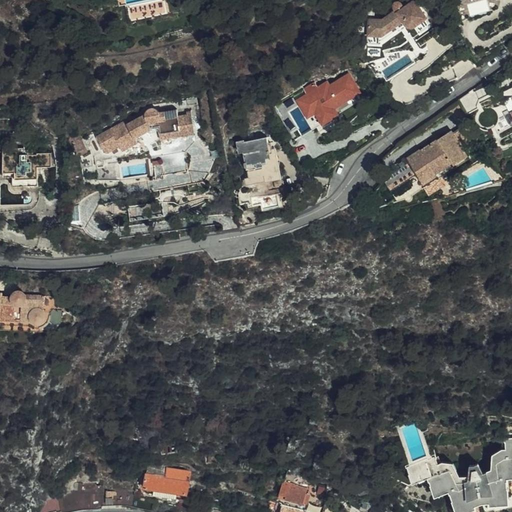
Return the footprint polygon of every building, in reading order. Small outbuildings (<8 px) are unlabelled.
[(412,26),(415,25),(426,17),(427,17),(415,0),(414,0),(404,7),(402,4),(399,2),(397,2),(394,4),(394,7),(396,10),(383,19),(370,19),(369,34),(382,35),(404,21),(406,24),(408,26),(412,26)] [(426,17),(415,25),(420,33),(431,25),(426,17)] [(382,40),(406,24),(404,21),(382,35),(369,34),(369,43),(382,44),(382,40)] [(241,51),(237,40),(220,46),(224,57),(241,51)] [(387,57),(384,45),(371,49),(374,61),(387,57)] [(346,83),(332,92),(330,93),(325,86),(304,98),(309,105),(300,111),(310,126),(321,120),(323,123),(333,116),(330,111),(342,104),(355,96),(346,83)] [(257,94),(255,87),(243,90),(245,97),(257,94)] [(357,99),(355,96),(342,104),(344,107),(357,99)] [(187,100),(188,102),(188,107),(191,107),(199,106),(198,99),(187,100)] [(475,126),(459,100),(448,108),(464,133),(475,126)] [(150,106),(139,112),(140,118),(146,114),(148,111),(151,109),(154,109),(156,110),(159,113),(160,114),(178,111),(179,117),(188,117),(187,113),(192,113),(191,107),(188,107),(188,102),(159,106),(156,106),(150,106)] [(136,138),(142,135),(151,131),(159,130),(161,141),(196,136),(192,113),(187,113),(188,117),(179,117),(178,111),(160,114),(159,113),(156,110),(154,109),(151,109),(148,111),(146,114),(140,118),(130,123),(125,122),(96,136),(104,150),(108,152),(120,146),(123,151),(138,143),(136,138)] [(140,118),(139,112),(131,116),(130,114),(94,132),(96,136),(125,122),(130,123),(140,118)] [(441,137),(433,143),(421,151),(420,149),(407,157),(414,168),(412,169),(415,172),(416,171),(421,179),(420,180),(423,184),(437,175),(429,163),(445,152),(453,164),(454,165),(469,155),(466,151),(465,151),(454,135),(455,134),(452,130),(441,137)] [(248,145),(266,142),(264,134),(257,131),(246,133),(248,145)] [(95,159),(108,152),(104,150),(96,136),(86,142),(95,159)] [(272,159),(291,155),(284,138),(266,142),(248,145),(240,147),(247,184),(262,181),(263,184),(274,182),(271,166),(274,166),(272,159)] [(89,152),(82,139),(72,144),(79,158),(89,152)] [(29,177),(29,184),(40,184),(40,167),(59,166),(59,153),(54,153),(54,152),(40,152),(40,153),(37,153),(36,150),(30,150),(30,147),(5,146),(6,171),(18,171),(18,178),(29,177)] [(218,157),(216,150),(209,152),(210,159),(218,157)] [(429,163),(437,175),(453,164),(445,152),(429,163)] [(15,184),(29,184),(29,177),(18,178),(18,171),(6,171),(6,175),(15,175),(15,184)] [(84,219),(82,205),(71,206),(73,221),(84,219)] [(0,318),(30,320),(33,323),(36,324),(40,324),(43,322),(44,319),(44,316),(43,312),(42,311),(43,297),(54,298),(50,282),(19,280),(19,292),(17,292),(14,293),(13,295),(12,298),(1,297),(1,293),(0,292),(0,318)] [(511,511),(511,441),(501,442),(501,446),(502,446),(503,453),(503,461),(493,462),(494,480),(484,480),(478,480),(469,483),(455,490),(448,473),(438,476),(436,470),(433,462),(434,462),(433,458),(426,460),(411,425),(402,427),(396,431),(410,466),(402,469),(404,472),(405,472),(407,478),(410,477),(415,486),(424,483),(425,486),(427,486),(429,490),(433,489),(437,500),(445,497),(446,500),(448,499),(451,504),(448,505),(451,511),(511,511)] [(143,478),(143,483),(185,489),(187,494),(189,481),(186,481),(187,467),(164,464),(162,472),(145,469),(143,478)] [(410,477),(407,478),(405,479),(409,488),(415,486),(410,477)] [(283,478),(279,491),(286,493),(285,496),(307,501),(308,492),(306,491),(307,485),(294,482),(295,481),(283,478)] [(145,506),(153,508),(155,499),(132,494),(133,490),(102,486),(101,480),(81,482),(82,489),(64,494),(65,496),(35,507),(36,511),(51,511),(55,511),(56,511),(59,511),(85,507),(102,504),(102,502),(120,502),(125,502),(145,506)] [(185,489),(143,483),(142,486),(147,490),(161,492),(160,494),(165,495),(165,493),(170,494),(170,496),(174,496),(175,494),(187,496),(187,494),(185,489)] [(433,489),(429,490),(427,491),(431,502),(437,500),(433,489)] [(323,511),(324,511),(311,509),(310,510),(304,509),(304,507),(282,503),(280,511),(323,511)]
